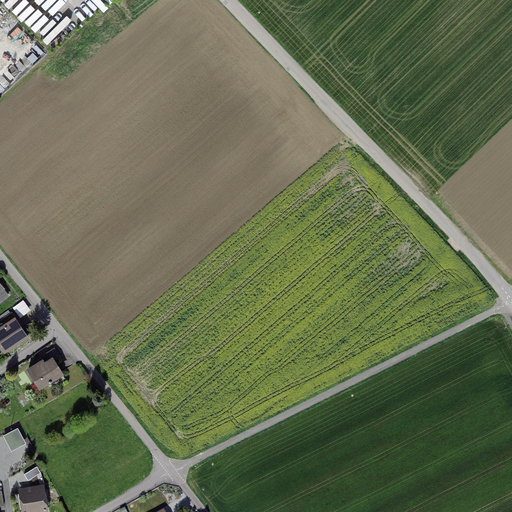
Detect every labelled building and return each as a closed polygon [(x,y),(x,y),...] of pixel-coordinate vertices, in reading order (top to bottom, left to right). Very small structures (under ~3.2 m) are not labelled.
[(0,346),(3,351),(26,335),(14,318),(0,327),(0,346)] [(38,387),(61,372),(53,361),(58,358),(52,349),(39,357),(41,361),(27,370),(38,387)] [(19,431),(5,438),(12,452),(26,445),(19,431)] [(23,474),(27,481),(40,473),(36,466),(23,474)] [(28,511),(45,509),(41,487),(19,491),(22,511),(28,511)]
